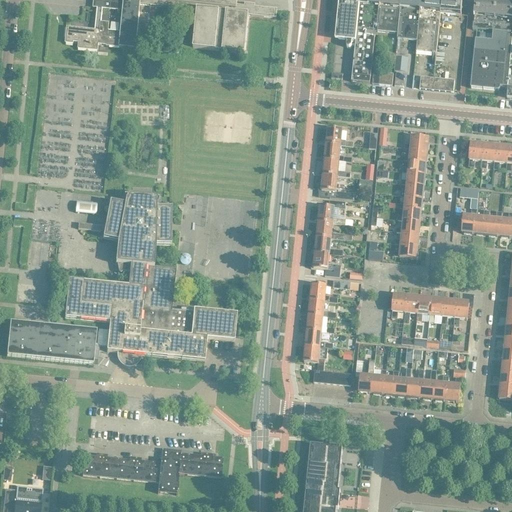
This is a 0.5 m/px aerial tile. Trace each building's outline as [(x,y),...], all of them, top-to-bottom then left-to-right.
[(97,0),(97,1),(93,0),(92,8),(97,8),(95,30),(66,27),(64,43),(73,44),(73,42),(78,42),(77,49),(97,51),(98,44),(106,45),(105,46),(135,49),(140,4),(197,10),(193,49),(244,54),(248,15),(276,18),(277,9),(236,5),(236,0),(97,0)] [(351,45),(355,46),(359,0),(338,0),(335,39),(346,40),(346,46),(346,47),(346,48),(347,48),(348,48),(349,48),(350,48),(351,47),(351,46),(351,45)] [(359,0),(355,46),(351,82),(369,84),(374,35),(373,35),(374,25),(377,25),(379,0),(359,0)] [(379,0),(377,25),(377,32),(397,34),(400,0),(379,0)] [(400,0),(397,34),(397,39),(417,41),(420,0),(400,0)] [(420,0),(417,41),(416,52),(436,54),(440,14),(441,0),(420,0)] [(461,16),(462,0),(441,0),(440,14),(461,16)] [(508,88),(511,44),(511,4),(510,6),(481,3),(480,1),(475,0),(472,30),(492,32),(491,42),(475,40),(470,88),(498,91),(500,89),(500,87),(508,88)] [(394,71),(404,72),(406,58),(396,57),(394,71)] [(328,68),(337,68),(337,60),(329,60),(328,68)] [(380,73),(373,72),(372,84),(379,85),(380,73)] [(385,86),(392,86),(393,74),(386,74),(385,86)] [(446,80),(445,92),(453,93),(454,81),(446,80)] [(324,140),(323,145),(326,145),(326,144),(340,146),(344,147),(353,147),(353,142),(345,141),(341,141),(342,131),(328,129),(326,140),(324,140)] [(375,150),(377,135),(370,134),(368,149),(375,150)] [(409,150),(427,152),(428,139),(411,137),(410,145),(405,145),(404,149),(409,150)] [(481,162),(483,144),(470,143),(468,161),(469,161),(468,167),(473,168),(474,161),(481,162)] [(322,155),(322,160),(324,161),(324,160),(339,162),(339,156),(340,146),(326,144),(326,145),(325,156),(322,155)] [(483,144),(481,162),(480,169),(486,169),(486,162),(494,163),(496,146),(483,144)] [(496,146),(494,163),(493,170),(498,170),(499,164),(506,165),(508,147),(496,146)] [(408,162),(426,164),(427,152),(409,150),(409,158),(404,157),(403,161),(408,162)] [(320,171),(320,175),(323,176),(323,175),(337,177),(341,177),(349,178),(350,173),(342,172),(338,172),(339,162),(324,160),(324,161),(323,171),(320,171)] [(407,174),(424,176),(426,164),(408,162),(407,169),(402,169),(402,173),(407,174)] [(372,181),(374,166),(367,165),(365,181),(372,181)] [(401,185),(406,186),(423,188),(424,176),(407,174),(406,181),(401,181),(401,185)] [(318,191),(318,197),(319,197),(353,201),(354,195),(336,193),(337,177),(323,175),(323,176),(322,186),(319,186),(318,191)] [(359,180),(358,189),(371,191),(372,182),(359,180)] [(405,198),(422,200),(423,188),(406,186),(405,194),(400,193),(400,197),(405,198)] [(477,200),(478,191),(460,189),(460,199),(471,200),(470,210),(471,210),(476,210),(477,200)] [(124,362),(128,363),(132,363),(135,360),(137,356),(137,355),(204,362),(206,339),(234,342),(236,315),(193,310),(193,313),(171,311),(175,270),(153,267),(155,245),(170,245),(171,208),(156,208),(156,202),(155,202),(156,200),(158,201),(158,200),(155,199),(153,198),(150,197),(147,196),(145,196),(141,195),(138,195),(136,195),(132,195),(129,196),(127,196),(124,197),(126,197),(126,199),(125,199),(124,204),(110,202),(102,238),(117,241),(115,264),(121,264),(120,271),(129,272),(128,287),(68,281),(64,318),(109,323),(106,352),(121,353),(121,355),(121,359),(124,362)] [(403,210),(421,212),(422,200),(405,198),(404,205),(399,205),(398,210),(403,210)] [(316,218),(315,223),(318,223),(332,224),(345,226),(345,220),(343,220),(333,219),(334,209),(339,209),(344,210),(345,203),(329,201),(328,208),(320,207),(318,218),(316,218)] [(96,214),(97,205),(97,204),(76,202),(75,213),(96,215),(96,214)] [(421,212),(403,210),(403,217),(398,217),(397,221),(402,222),(419,224),(421,212)] [(474,234),(476,217),(477,210),(476,210),(471,210),(471,217),(463,216),(462,233),(474,234)] [(487,236),(489,219),(489,212),(484,211),(483,218),(476,217),(474,234),(487,236)] [(489,219),(487,236),(499,237),(501,220),(501,213),(497,212),(496,219),(489,219)] [(501,220),(499,237),(511,238),(511,237),(511,213),(509,214),(508,221),(501,220)] [(419,224),(402,222),(401,229),(396,229),(396,233),(401,234),(418,236),(419,224)] [(314,233),(313,238),(316,238),(331,240),(335,240),(351,242),(352,236),(335,235),(331,234),(332,224),(318,223),(317,234),(314,233)] [(418,236),(401,234),(400,241),(395,241),(395,245),(400,246),(417,247),(418,236)] [(312,249),(312,253),(315,254),(315,253),(329,255),(331,240),(316,238),(315,249),(312,249)] [(369,242),(369,252),(376,252),(377,243),(369,242)] [(417,247),(400,246),(399,253),(394,253),(393,257),(399,258),(416,260),(417,247)] [(174,254),(178,260),(184,256),(180,250),(174,254)] [(369,252),(368,260),(382,261),(383,253),(376,252),(369,252)] [(311,264),(310,269),(325,271),(324,277),(327,277),(339,278),(340,272),(340,266),(332,266),(328,265),(329,255),(315,253),(315,254),(314,265),(311,264)] [(333,282),(332,289),(349,291),(350,284),(333,282)] [(308,296),(307,301),(310,301),(324,302),(328,303),(336,304),(337,298),(329,297),(324,297),(326,286),(311,285),(310,296),(308,296)] [(397,313),(404,314),(406,297),(393,295),(391,319),(396,320),(397,313)] [(409,314),(417,315),(418,298),(406,297),(404,314),(403,325),(408,326),(409,314)] [(429,316),(431,299),(418,298),(417,315),(416,322),(421,322),(422,316),(429,316)] [(434,317),(441,318),(443,300),(431,299),(429,316),(428,323),(434,324),(434,317)] [(443,300),(441,318),(441,324),(446,325),(447,318),(454,319),(456,302),(443,300)] [(306,311),(305,316),(308,316),(322,317),(322,318),(326,318),(327,318),(335,319),(335,313),(327,313),(323,312),(324,302),(310,301),(309,311),(306,311)] [(456,302),(454,319),(453,326),(458,326),(459,319),(467,320),(469,303),(456,302)] [(304,327),(304,331),(306,332),(321,333),(325,333),(333,334),(334,329),(326,328),(327,318),(326,318),(322,318),(322,317),(308,316),(307,327),(304,327)] [(96,331),(10,323),(6,357),(48,361),(93,365),(96,331)] [(303,342),(302,347),(305,347),(319,348),(323,349),(332,350),(332,344),(324,343),(320,343),(321,333),(306,332),(305,342),(303,342)] [(401,345),(413,346),(414,340),(401,338),(401,345)] [(503,352),(511,352),(511,340),(504,340),(503,352)] [(336,355),(346,356),(346,347),(336,346),(336,355)] [(305,347),(303,363),(317,364),(317,371),(320,372),(323,372),(324,360),(318,359),(319,348),(305,347)] [(414,351),(413,359),(422,360),(423,351),(414,351)] [(502,364),(511,364),(511,352),(503,352),(502,364)] [(370,394),(372,377),(373,364),(368,363),(367,376),(362,376),(360,376),(359,378),(358,393),(370,394)] [(501,376),(511,376),(511,364),(502,364),(501,376)] [(408,398),(409,381),(410,370),(405,369),(404,380),(397,379),(396,396),(408,398)] [(383,395),(385,378),(385,371),(380,371),(379,378),(372,377),(370,394),(383,395)] [(420,399),(433,400),(434,383),(436,371),(430,371),(429,383),(422,382),(420,399)] [(447,385),(445,401),(458,403),(460,386),(459,386),(460,379),(464,379),(465,372),(453,371),(453,378),(455,378),(454,385),(447,385)] [(396,396),(397,379),(398,373),(393,372),(392,379),(385,378),(383,395),(396,396)] [(420,399),(422,382),(423,375),(417,375),(417,382),(409,381),(408,398),(420,399)] [(499,388),(511,388),(511,376),(501,376),(499,388)] [(434,383),(433,400),(445,401),(447,385),(448,378),(442,377),(442,384),(434,383)] [(511,388),(499,388),(498,400),(511,401),(511,388)] [(338,491),(342,448),(329,447),(330,443),(323,442),(323,446),(310,445),(308,464),(306,463),(304,487),(306,487),(304,504),(302,504),(301,511),(335,511),(336,509),(338,509),(340,491),(338,491)] [(176,496),(178,475),(220,479),(222,458),(221,458),(221,460),(210,458),(211,455),(200,454),(199,457),(179,455),(180,451),(179,451),(179,452),(167,450),(167,452),(161,451),(160,464),(151,463),(152,462),(151,462),(151,463),(140,462),(140,459),(129,458),(129,461),(118,460),(118,459),(117,459),(117,460),(106,459),(106,455),(95,454),(95,458),(84,456),(83,455),(81,476),(158,484),(157,494),(158,492),(175,494),(175,496),(176,496)] [(9,472),(9,468),(4,467),(3,481),(11,482),(12,472),(9,472)] [(26,492),(26,489),(17,488),(16,491),(8,490),(7,507),(15,508),(14,511),(39,511),(42,490),(31,489),(30,493),(26,492)]
